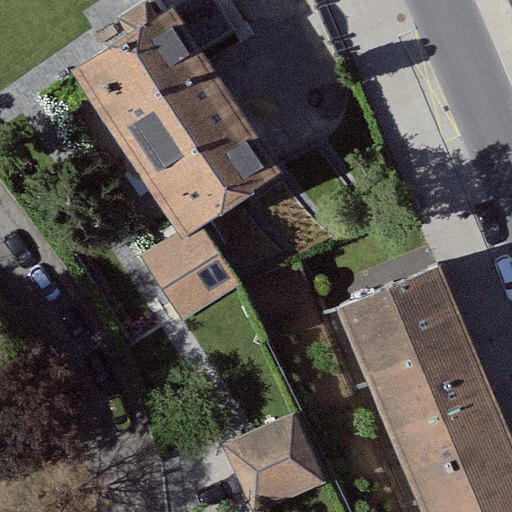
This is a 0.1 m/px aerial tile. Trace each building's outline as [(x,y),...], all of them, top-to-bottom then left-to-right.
[(279,170),(168,3),(69,69),(181,236),(201,222),(279,170)] [(201,222),(181,236),(146,256),(185,311),(234,281),(201,222)] [(342,302),(395,429),(498,385),(442,260),(342,302)] [(511,511),(511,417),(498,385),(395,429),(429,511),(511,511)] [(299,413),(226,440),(235,457),(259,509),(322,480),(299,413)]
